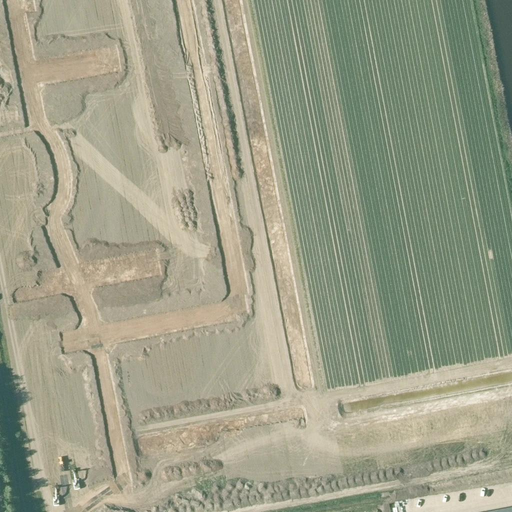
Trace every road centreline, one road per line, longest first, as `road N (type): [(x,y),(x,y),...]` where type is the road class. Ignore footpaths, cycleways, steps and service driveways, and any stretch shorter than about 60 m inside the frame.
road 1 (residential): [(97,336),(240,308),(182,0)]
road 2 (residential): [(41,129),(130,111),(146,200),(62,224),(47,216)]
road 3 (residential): [(130,511),(97,336)]
